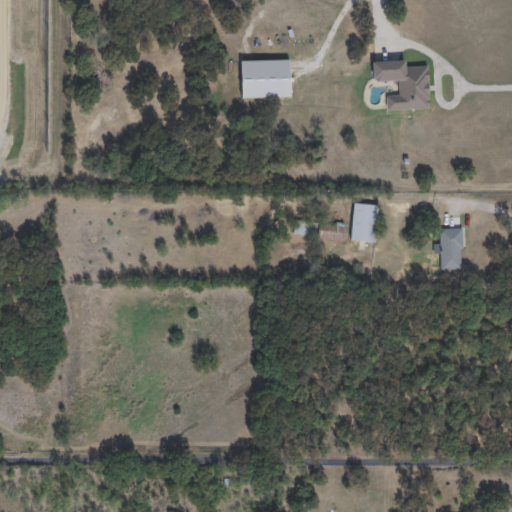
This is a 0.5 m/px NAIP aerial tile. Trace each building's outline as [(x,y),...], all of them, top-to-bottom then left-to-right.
[(196,0),(193,9),(176,2),(176,0),(196,0)] [(292,59),(292,97),(240,97),(240,59),(292,59)] [(429,108),(385,109),(385,97),(396,97),(396,80),(372,81),(372,60),(406,59),(406,67),(428,67),(429,108)] [(351,240),(354,202),(378,204),(374,242),(351,240)] [(316,222),(314,236),(294,233),(296,220),(316,222)] [(342,238),(318,237),(318,226),(343,227),(342,238)] [(440,269),(440,227),(462,227),(462,269),(440,269)]
